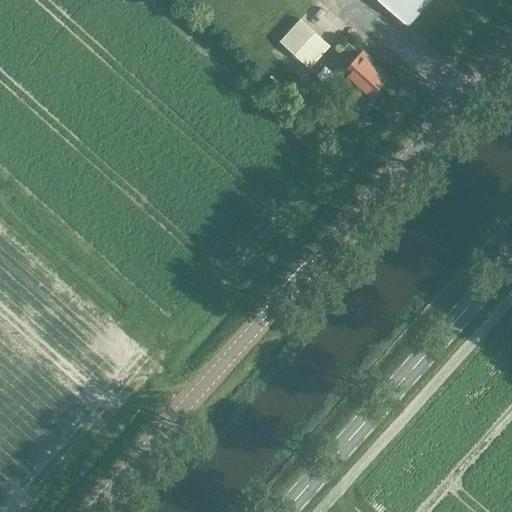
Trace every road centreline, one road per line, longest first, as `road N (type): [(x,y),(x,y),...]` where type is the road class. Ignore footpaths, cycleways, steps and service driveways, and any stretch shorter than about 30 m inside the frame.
road 1 (tertiary): [(94,511),(511,46)]
road 2 (secondary): [(287,511),(511,261)]
